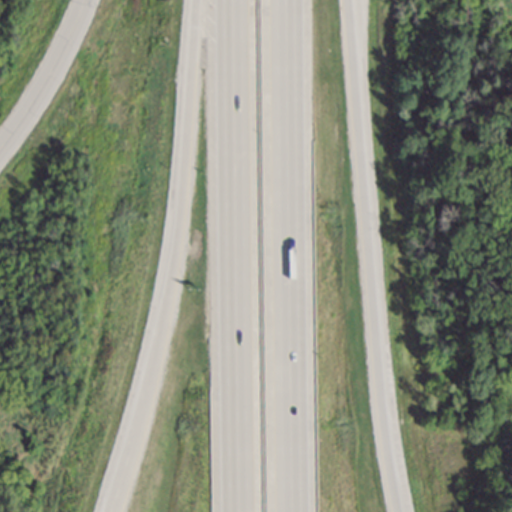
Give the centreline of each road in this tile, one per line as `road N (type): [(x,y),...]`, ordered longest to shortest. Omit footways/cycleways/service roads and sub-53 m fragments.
road 1 (motorway): [(196,0),(181,209),(111,511)]
road 2 (motorway): [(399,511),(377,363),(349,0)]
road 3 (motorway): [(289,511),(283,0)]
road 4 (motorway): [(231,0),(236,511)]
road 5 (tertiary): [(90,0),(46,91),(0,159)]
